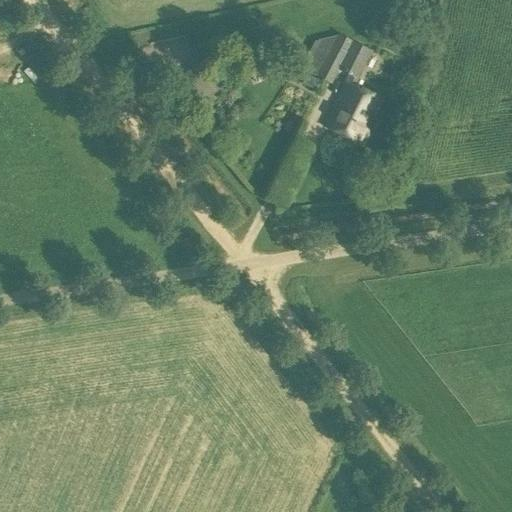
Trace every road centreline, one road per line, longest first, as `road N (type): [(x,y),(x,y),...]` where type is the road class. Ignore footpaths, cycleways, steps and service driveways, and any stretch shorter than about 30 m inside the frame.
road 1 (track): [(445,511),(32,0)]
road 2 (unclassified): [(0,301),(511,227)]
